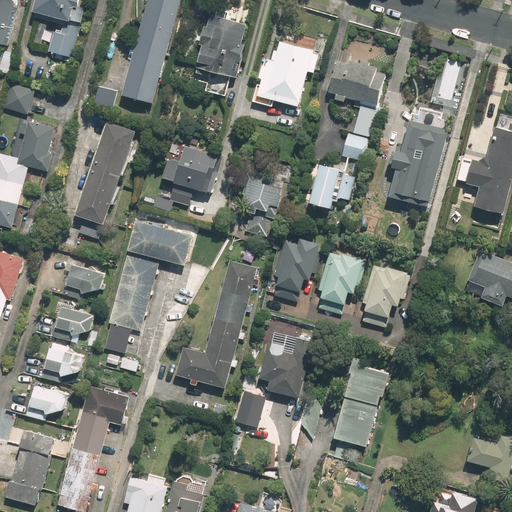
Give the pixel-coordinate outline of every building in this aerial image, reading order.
[(31,0),(0,0),(0,41),(10,44),(21,0),(29,0),(31,0)] [(83,0),(39,0),(34,21),(58,26),(51,52),(70,56),(83,0)] [(150,0),(128,95),(156,101),(179,0),(150,0)] [(251,25),(208,13),(195,64),(238,75),(251,25)] [(315,48),(277,40),(273,58),(265,57),(261,78),(265,79),(264,86),(258,84),(254,101),(274,105),(276,100),(303,106),(311,71),(316,72),(320,55),(314,54),(315,48)] [(352,53),(341,50),(331,92),(362,99),(354,133),(372,137),(387,73),(378,71),(379,67),(370,65),(371,62),(362,60),(362,62),(351,59),(352,53)] [(17,56),(2,51),(0,56),(0,69),(11,74),(17,56)] [(4,107),(25,114),(33,87),(11,84),(4,107)] [(483,183),(477,205),(505,212),(511,182),(511,106),(504,104),(489,162),(475,158),(469,180),(483,183)] [(29,165),(49,170),(60,125),(46,121),(32,118),(22,158),(29,165)] [(447,129),(413,121),(395,198),(428,206),(447,129)] [(137,131),(114,124),(80,216),(108,224),(137,131)] [(371,139),(350,134),(345,156),(366,161),(371,139)] [(223,155),(185,144),(179,162),(173,160),(160,204),(174,208),(181,182),(213,191),(223,155)] [(29,165),(22,158),(1,152),(0,155),(0,224),(13,228),(29,165)] [(346,170),(322,164),(313,202),(334,208),(335,200),(339,201),(341,197),(351,200),(357,176),(346,173),(346,170)] [(274,176),(252,170),(246,194),(248,194),(246,203),(252,205),(251,211),(246,230),(269,236),(273,217),(277,218),(284,194),(282,193),(283,188),(272,185),(274,176)] [(355,210),(348,208),(346,217),(353,219),(355,210)] [(199,234),(137,220),(130,251),(192,265),(199,234)] [(321,247),(286,238),(275,284),(310,292),(321,247)] [(26,258),(0,250),(0,326),(9,300),(14,299),(26,258)] [(511,260),(482,250),(471,281),(486,286),(482,297),(506,306),(510,296),(511,296),(511,260)] [(365,260),(332,252),(321,297),(354,305),(365,260)] [(161,265),(127,256),(111,321),(144,330),(161,265)] [(258,267),(231,259),(205,353),(183,348),(176,376),(224,389),(258,267)] [(412,273),(379,264),(367,306),(400,315),(412,273)] [(68,285),(52,281),(51,288),(101,301),(108,274),(74,265),(68,285)] [(59,328),(41,323),(39,330),(90,344),(94,314),(64,306),(59,328)] [(127,354),(134,330),(112,324),(106,348),(127,354)] [(314,342),(299,336),(295,353),(268,347),(264,379),(271,382),(269,388),(301,396),(314,342)] [(34,338),(29,359),(44,362),(45,376),(76,386),(86,353),(34,338)] [(394,372),(353,366),(335,437),(373,447),(394,372)] [(69,393),(36,384),(25,383),(22,401),(28,413),(61,422),(69,393)] [(126,425),(132,396),(93,384),(61,498),(92,504),(102,453),(117,422),(126,425)] [(501,441),(475,434),(468,461),(490,467),(486,483),(510,490),(511,480),(511,431),(504,429),(501,441)] [(55,438),(29,431),(12,494),(40,504),(46,473),(55,438)] [(164,511),(173,484),(130,475),(127,503),(132,504),(129,511),(164,511)] [(202,511),(207,494),(177,486),(170,511),(202,511)]
